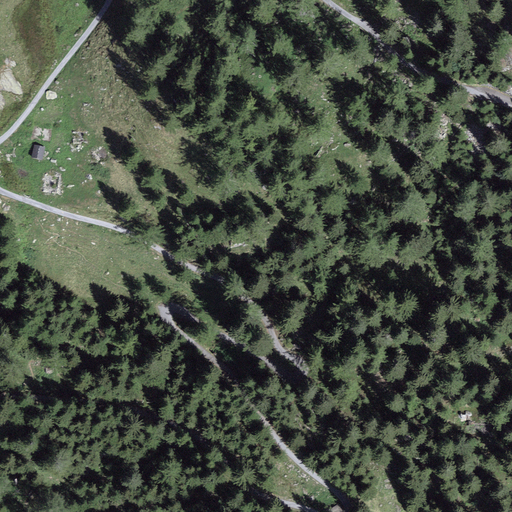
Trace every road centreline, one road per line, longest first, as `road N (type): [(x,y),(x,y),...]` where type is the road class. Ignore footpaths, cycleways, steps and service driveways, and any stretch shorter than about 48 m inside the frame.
road 1 (track): [(349,511),(340,494),(277,440),(224,368),(163,316),(165,308),(177,309),(293,378),(303,368),(279,350),(253,304),(139,237),(0,191)]
road 2 (track): [(0,395),(121,405),(193,435),(253,492),(313,511)]
road 3 (track): [(326,0),(409,66),(511,105)]
road 4 (track): [(0,140),(109,0)]
